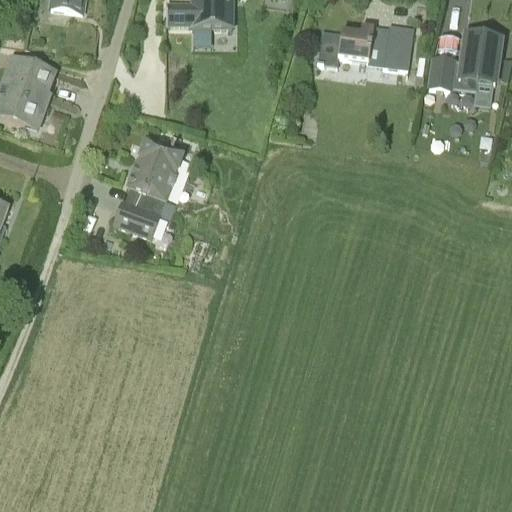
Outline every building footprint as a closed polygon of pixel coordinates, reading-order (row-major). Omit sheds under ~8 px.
[(0,0),(0,12),(17,14),(18,0),(0,0)] [(53,0),(51,15),(61,17),(82,20),(85,3),(81,3),(81,0),(53,0)] [(191,0),(191,12),(166,12),(166,32),(191,32),(191,35),(231,36),(231,0),(191,0)] [(409,78),(411,56),(414,36),(389,33),(388,39),(373,37),(374,34),(361,32),(360,40),(341,37),(341,41),(322,38),(319,58),(318,70),(337,73),(339,65),(368,69),(368,72),(409,78)] [(428,92),(428,94),(448,97),(448,96),(474,98),(475,88),(493,89),(500,45),(466,40),(461,68),(432,65),(428,92)] [(72,57),(95,60),(97,47),(74,43),(72,57)] [(55,79),(30,70),(10,62),(0,88),(0,121),(37,135),(45,113),(39,110),(42,101),(46,103),(55,79)] [(415,81),(423,82),(426,63),(418,62),(415,81)] [(182,146),(171,142),(167,152),(178,156),(182,146)] [(167,209),(184,159),(146,145),(128,193),(143,199),(137,214),(122,208),(114,231),(152,245),(161,222),(160,221),(164,208),(167,209)] [(8,212),(0,208),(0,234),(1,231),(6,232),(7,230),(2,228),(8,212)]
